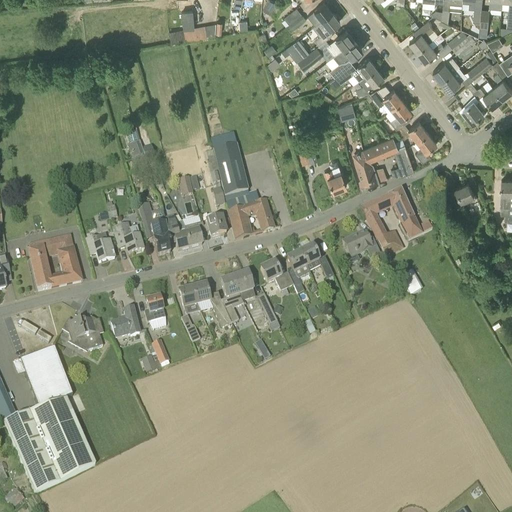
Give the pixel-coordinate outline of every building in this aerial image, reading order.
[(267,0),(262,10),(274,16),(280,4),(270,0),(267,0)] [(443,0),(442,12),(441,21),(448,24),(450,4),(462,5),(462,0),(443,0)] [(462,0),(462,5),(462,9),(469,10),(469,9),(481,10),(481,9),(482,0),(462,0)] [(496,0),(503,1),(502,0),(490,0),(490,8),(495,8),(496,0)] [(511,0),(502,0),(503,1),(509,1),(507,28),(501,28),(500,36),(511,31),(511,0)] [(310,21),(314,26),(332,12),(324,2),(313,11),(307,16),(311,20),(310,21)] [(300,14),(295,8),(283,18),(288,24),(300,14)] [(488,28),(490,10),(481,9),(481,22),(480,27),(488,28)] [(442,12),(436,11),(433,17),(440,20),(441,21),(442,12)] [(314,26),(312,27),(320,37),(322,35),(329,30),(339,22),(332,12),(314,26)] [(305,20),(300,14),(288,24),(285,26),(285,27),(290,33),(305,20)] [(247,31),(246,20),(238,22),(239,32),(247,31)] [(409,42),(417,52),(429,42),(430,42),(435,38),(434,38),(438,35),(431,26),(432,25),(429,20),(414,32),(417,36),(409,42)] [(441,21),(440,20),(439,24),(447,28),(451,26),(448,24),(441,21)] [(184,42),(206,38),(204,26),(194,28),(194,30),(182,30),(168,32),(170,43),(171,45),(184,42)] [(335,54),(336,53),(354,39),(346,30),(335,38),(327,45),(335,54)] [(467,37),(463,31),(448,43),(452,49),(467,37)] [(266,40),(264,33),(258,35),(260,42),(266,40)] [(467,37),(452,49),(456,54),(474,40),(470,35),(467,37)] [(429,42),(417,52),(426,62),(437,53),(437,52),(444,47),(440,43),(439,44),(435,38),(430,42),(429,42)] [(297,39),(291,44),(302,58),(308,53),(297,39)] [(354,39),(336,53),(341,60),(340,63),(343,64),(349,60),(361,49),(354,39)] [(494,39),(487,42),(493,51),(499,47),(494,39)] [(481,49),(488,44),(484,40),(477,44),(481,49)] [(264,51),(266,53),(269,57),(272,54),(276,51),(271,44),(264,51)] [(323,54),(317,46),(308,53),(302,58),(297,62),(304,69),(323,54)] [(492,63),(497,59),(490,50),(484,55),(492,63)] [(124,53),(116,56),(120,67),(127,65),(124,53)] [(113,68),(110,57),(97,61),(100,72),(113,68)] [(280,64),(274,57),(266,64),(271,71),(280,64)] [(358,81),(360,79),(365,75),(365,76),(375,67),(368,57),(357,66),(357,67),(355,68),(352,64),(335,77),(340,84),(353,74),(358,81)] [(433,71),(441,82),(459,67),(452,57),(445,63),(445,62),(433,71)] [(466,86),(467,85),(471,82),(493,65),(486,57),(467,72),(470,75),(467,77),(459,67),(441,82),(449,92),(461,82),(462,81),(466,86)] [(135,65),(132,58),(126,60),(129,67),(135,65)] [(329,70),(335,77),(352,64),(349,60),(343,64),(340,63),(341,61),(329,70)] [(499,83),(493,87),(503,99),(511,91),(511,90),(504,80),(509,76),(497,62),(492,66),(497,74),(493,77),(499,83)] [(365,76),(365,75),(360,79),(364,85),(363,86),(355,90),(353,85),(348,89),(350,93),(343,96),(346,103),(369,94),(367,90),(372,85),(373,85),(383,77),(375,67),(365,76)] [(471,82),(467,85),(478,99),(483,95),(492,107),(503,99),(493,87),(488,92),(483,85),(477,90),(471,82)] [(385,102),(391,109),(402,100),(393,90),(390,92),(385,85),(368,95),(378,107),(385,102)] [(298,93),(294,87),(288,92),(291,96),(298,93)] [(389,122),(396,131),(404,124),(411,119),(407,114),(411,111),(402,100),(391,109),(396,116),(389,122)] [(476,103),(474,101),(463,109),(473,122),(484,114),(482,111),(485,108),(479,100),(476,103)] [(354,112),(351,102),(336,108),(339,118),(354,112)] [(410,134),(416,141),(427,132),(419,121),(408,129),(404,124),(396,131),(403,139),(410,134)] [(427,132),(416,141),(422,148),(415,154),(422,162),(430,156),(426,151),(436,143),(427,132)] [(247,191),(233,133),(210,139),(224,197),(247,191)] [(127,145),(136,175),(147,172),(146,166),(141,150),(140,145),(139,142),(138,142),(136,135),(126,138),(128,145),(127,145)] [(413,171),(410,161),(404,144),(402,139),(394,142),(392,137),(354,154),(354,159),(364,188),(379,183),(372,164),(367,162),(366,161),(392,150),(398,167),(390,169),(393,178),(413,171)] [(301,142),(292,145),(299,166),(309,163),(301,142)] [(151,165),(146,148),(145,149),(141,150),(146,166),(151,165)] [(327,179),(332,192),(346,186),(338,166),(330,169),(331,170),(324,172),(327,179)] [(382,167),(374,169),(378,181),(386,178),(382,167)] [(219,184),(216,174),(209,176),(211,186),(219,184)] [(189,178),(177,181),(181,194),(192,191),(189,178)] [(511,180),(502,180),(501,207),(501,215),(505,215),(505,221),(511,221),(511,180)] [(458,195),(462,204),(476,197),(473,191),(468,182),(456,188),(459,194),(458,195)] [(224,204),(220,188),(215,189),(211,190),(215,206),(224,204)] [(387,198),(391,207),(394,206),(403,225),(401,226),(400,226),(408,241),(420,236),(431,230),(427,222),(420,226),(422,229),(418,231),(400,192),(387,198)] [(258,203),(255,193),(247,195),(225,202),(228,212),(258,203)] [(391,207),(387,198),(360,210),(365,219),(377,242),(385,237),(373,215),(391,207)] [(264,201),(258,203),(228,212),(227,213),(235,242),(255,236),(253,229),(248,230),(244,217),(257,213),(263,234),(273,231),(264,201)] [(108,207),(105,208),(107,214),(108,220),(117,218),(113,206),(112,206),(108,207)] [(149,209),(138,212),(144,235),(145,234),(151,233),(157,257),(170,254),(168,245),(170,245),(168,236),(163,219),(164,219),(162,211),(151,214),(149,209)] [(98,216),(100,223),(108,220),(107,214),(98,216)] [(164,219),(163,219),(168,236),(173,234),(175,243),(178,252),(190,249),(186,235),(184,228),(181,223),(175,224),(173,218),(173,217),(164,219)] [(206,222),(210,238),(226,234),(221,218),(206,222)] [(200,224),(190,227),(184,228),(186,235),(190,249),(202,245),(199,235),(205,233),(202,224),(200,224)] [(112,230),(118,250),(127,248),(129,255),(143,251),(138,236),(139,236),(137,227),(129,230),(128,229),(123,231),(122,227),(112,230)] [(382,252),(386,259),(403,250),(394,232),(385,237),(377,242),(382,252)] [(368,240),(365,233),(353,239),(352,237),(341,242),(349,259),(366,252),(371,262),(381,258),(372,238),(368,240)] [(111,250),(109,250),(107,243),(105,236),(95,239),(86,242),(90,258),(96,256),(99,264),(114,260),(111,250)] [(58,254),(54,239),(42,242),(43,248),(29,251),(30,257),(38,292),(51,289),(81,282),(73,251),(58,254)] [(312,247),(299,253),(309,273),(320,267),(326,281),(333,278),(328,268),(324,259),(319,261),(312,247)] [(299,253),(287,259),(293,271),(296,279),(297,279),(298,280),(309,275),(308,273),(309,273),(299,253)] [(0,260),(0,291),(5,290),(4,285),(5,284),(4,281),(10,280),(10,279),(9,274),(7,268),(6,263),(5,259),(0,260)] [(280,293),(293,287),(291,282),(287,274),(281,277),(274,263),(260,270),(267,284),(274,281),(280,293)] [(247,274),(234,278),(242,302),(255,297),(253,291),(247,274)] [(234,278),(221,282),(226,299),(230,307),(224,310),(230,325),(231,324),(237,321),(238,321),(233,310),(243,305),(242,302),(234,278)] [(298,280),(297,279),(291,282),(293,287),(297,295),(303,292),(298,280)] [(206,286),(192,289),(197,306),(199,312),(199,313),(212,309),(221,329),(230,325),(224,310),(220,302),(210,306),(208,303),(210,302),(209,296),(206,286)] [(183,309),(197,306),(192,289),(179,293),(183,309)] [(263,295),(256,299),(263,314),(269,326),(269,327),(277,323),(263,295)] [(148,312),(144,313),(147,324),(148,324),(148,323),(152,331),(165,327),(165,319),(159,298),(145,302),(148,312)] [(321,305),(316,307),(320,315),(325,313),(321,305)] [(283,310),(275,306),(272,313),(279,316),(283,310)] [(111,324),(115,339),(130,335),(130,337),(139,335),(132,310),(124,312),(126,321),(119,322),(119,321),(111,324)] [(180,319),(191,344),(199,340),(194,327),(192,328),(186,316),(180,319)] [(102,347),(98,332),(95,333),(91,321),(84,323),(84,321),(79,322),(78,321),(75,322),(72,323),(68,320),(61,331),(68,335),(71,345),(78,343),(79,348),(84,347),(85,352),(102,347)] [(160,343),(151,347),(158,361),(160,367),(168,364),(160,343)] [(270,358),(265,349),(259,353),(264,361),(270,358)] [(95,466),(65,399),(71,397),(54,350),(11,366),(17,379),(25,376),(37,409),(27,413),(59,483),(64,481),(95,466)] [(158,362),(154,363),(153,363),(143,367),(146,374),(156,371),(160,369),(158,362)] [(0,416),(3,424),(16,418),(0,382),(0,416)] [(16,418),(3,424),(34,494),(59,483),(27,413),(16,418)] [(24,499),(14,488),(3,498),(13,509),(24,499)]
